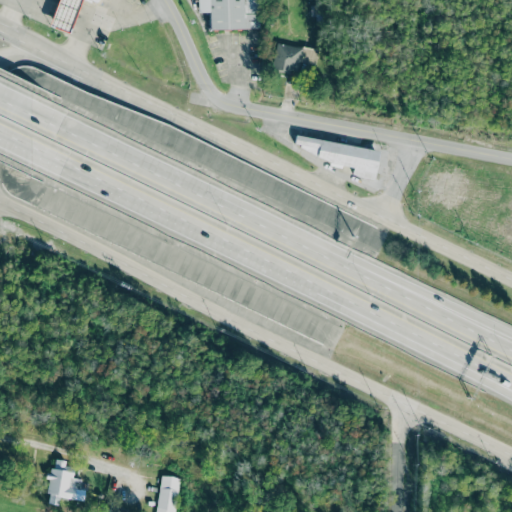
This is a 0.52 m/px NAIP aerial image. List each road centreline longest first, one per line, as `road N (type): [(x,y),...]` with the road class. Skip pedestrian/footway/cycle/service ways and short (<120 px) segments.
road 1 (secondary): [(0,198),(511,453)]
road 2 (secondary): [(511,280),(87,72)]
road 3 (residential): [(164,0),(217,100),(511,158)]
road 4 (motorway): [(511,346),(220,205)]
road 5 (motorway): [(62,162),(314,283)]
road 6 (motorway): [(220,205),(58,126)]
road 7 (secondary): [(23,41),(0,67),(9,203)]
road 8 (motorway): [(402,326),(511,389)]
road 9 (motorway): [(402,326),(511,377)]
